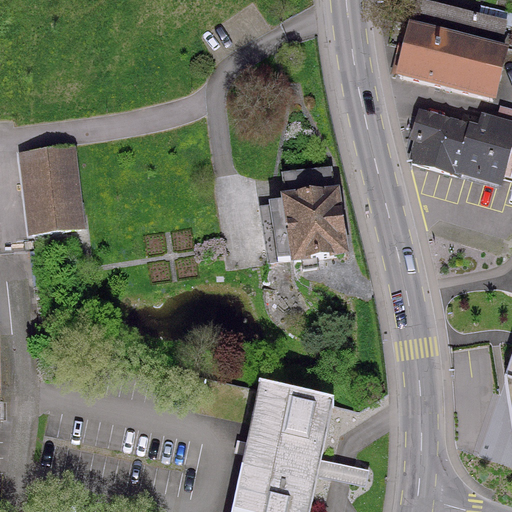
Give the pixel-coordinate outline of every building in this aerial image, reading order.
[(411,28),(499,50),(504,30),(416,8),(411,28)] [(490,104),(503,54),(410,30),(398,80),(490,104)] [(502,181),(511,183),(511,129),(480,120),(476,135),(418,119),(411,143),(416,145),(410,167),(456,180),(457,176),(499,188),(502,181)] [(70,153),(21,159),(30,239),(79,233),(70,153)] [(328,173),(281,180),(284,205),(283,206),(283,207),(258,211),(266,265),(292,262),(292,265),(300,264),(301,273),(316,271),(314,262),(343,258),(334,198),(332,198),(328,173)] [(231,511),(308,511),(331,409),(257,393),(231,511)]
